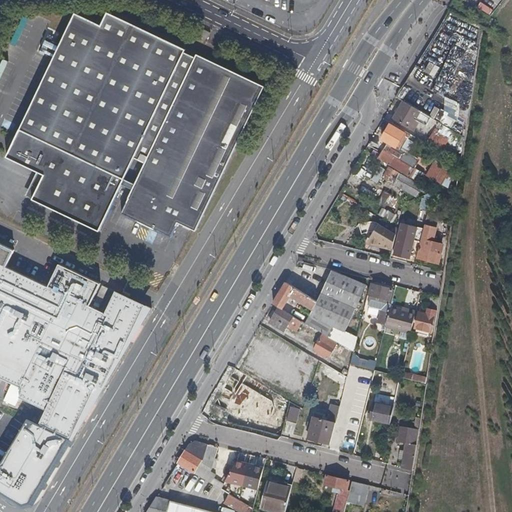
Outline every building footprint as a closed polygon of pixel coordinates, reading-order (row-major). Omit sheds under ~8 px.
[(101,25),(75,13),(6,157),(44,175),(33,200),(99,231),(134,158),(145,163),(121,214),(142,224),(144,230),(150,228),(171,237),(178,223),(196,231),(264,87),(197,55),(195,58),(184,53),(186,50),(107,12),(101,25)] [(470,108),(479,26),(467,24),(446,14),(423,59),(421,70),(435,77),(436,75),(434,91),(444,97),(442,116),(448,119),(452,120),(455,114),(461,115),(465,117),(470,108)] [(207,39),(210,33),(198,27),(195,33),(207,39)] [(432,118),(404,101),(394,118),(415,131),(420,122),(427,126),(432,118)] [(437,127),(440,123),(432,118),(427,126),(435,131),(437,127)] [(416,138),(404,131),(403,133),(390,124),(379,142),(395,151),(393,154),(381,147),(375,157),(408,177),(414,167),(403,160),(416,138)] [(452,140),(435,131),(431,138),(444,145),(448,147),(452,140)] [(444,145),(431,138),(427,144),(440,152),(444,145)] [(450,152),(447,150),(448,147),(444,145),(440,152),(448,157),(450,152)] [(447,186),(453,170),(431,162),(425,178),(447,186)] [(377,183),(384,169),(377,165),(371,179),(377,183)] [(421,187),(389,168),(383,178),(415,197),(421,187)] [(393,198),(384,192),(377,205),(383,208),(386,210),(393,198)] [(386,210),(383,208),(380,214),(392,221),(395,215),(386,210)] [(394,248),(398,233),(379,223),(371,238),(372,243),(394,248)] [(437,244),(438,242),(434,241),(437,228),(433,227),(425,225),(417,258),(437,262),(441,245),(437,244)] [(414,241),(399,237),(395,254),(410,258),(414,241)] [(50,288),(6,268),(14,251),(0,244),(0,378),(12,384),(4,402),(15,408),(19,398),(47,411),(40,426),(73,441),(83,423),(81,422),(90,404),(89,403),(98,384),(105,387),(131,344),(129,343),(137,326),(140,328),(151,310),(115,293),(105,314),(88,307),(99,285),(60,267),(50,288)] [(352,323),(366,285),(330,272),(318,303),(352,323)] [(312,312),(316,302),(285,283),(276,298),(285,303),(288,299),(312,312)] [(387,305),(391,291),(372,286),(370,297),(372,298),(371,301),(382,304),(387,305)] [(431,333),(441,298),(432,296),(428,313),(420,311),(415,328),(431,333)] [(281,310),(285,303),(276,298),(272,304),(278,308),(281,310)] [(318,303),(316,302),(312,312),(311,315),(334,328),(357,337),(359,327),(352,323),(318,303)] [(387,318),(390,306),(387,305),(382,304),(379,315),(387,318)] [(412,334),(417,311),(403,307),(403,310),(390,306),(387,318),(385,327),(412,334)] [(309,326),(305,323),(281,310),(278,308),(269,323),(284,332),(287,326),(303,335),(309,326)] [(334,328),(311,315),(305,323),(309,326),(322,334),(328,337),(334,328)] [(328,356),(336,342),(328,337),(322,334),(313,348),(328,356)] [(350,363),(373,369),(376,361),(352,355),(350,363)] [(347,378),(326,366),(320,377),(338,386),(344,390),(347,378)] [(341,402),(344,390),(338,386),(335,400),(341,402)] [(396,407),(398,402),(377,397),(376,402),(396,407)] [(392,424),(396,407),(376,402),(372,419),(392,424)] [(330,444),(339,408),(332,406),(328,421),(323,420),(324,417),(314,415),(312,423),(309,422),(307,430),(310,431),(308,438),(323,443),(330,444)] [(300,409),(290,407),(286,422),(296,425),(300,409)] [(414,471),(420,431),(402,427),(399,443),(409,446),(405,468),(414,471)] [(212,470),(215,462),(213,461),(217,449),(215,448),(215,447),(196,442),(188,444),(177,463),(224,492),(228,494),(229,489),(213,479),(214,477),(207,474),(210,469),(212,470)] [(257,490),(262,469),(236,463),(231,483),(257,490)] [(293,479),(270,473),(269,477),(292,483),(293,479)] [(347,491),(350,481),(325,475),(323,485),(338,489),(332,511),(343,511),(346,502),(349,492),(347,491)] [(275,511),(285,511),(292,483),(269,477),(261,508),(275,511)] [(364,506),(370,486),(352,481),(349,492),(346,502),(364,506)] [(228,494),(224,492),(219,501),(237,511),(251,511),(252,509),(228,494)] [(166,511),(169,502),(156,499),(148,511),(166,511)] [(208,511),(169,502),(166,511),(208,511)]
